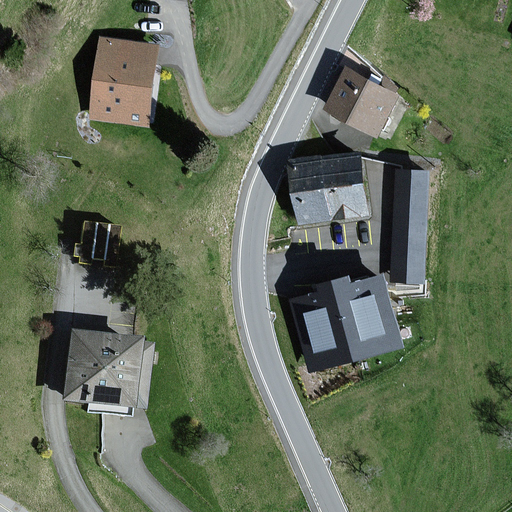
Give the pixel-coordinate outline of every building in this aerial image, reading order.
[(158,45),(102,38),(93,115),(149,122),(158,45)] [(403,94),(348,67),(328,107),(383,134),(403,94)] [(359,151),(293,162),(303,222),(369,211),(359,151)] [(427,172),(398,170),(393,278),(422,279),(427,172)] [(114,266),(118,227),(83,223),(81,245),(75,245),(73,256),(79,256),(78,263),(89,264),(90,258),(103,260),(102,265),(114,266)] [(404,345),(386,274),(354,282),(352,273),(321,281),(323,291),(293,299),(311,368),(404,345)] [(137,341),(70,333),(61,401),(127,409),(128,405),(144,407),(151,346),(137,344),(137,341)]
